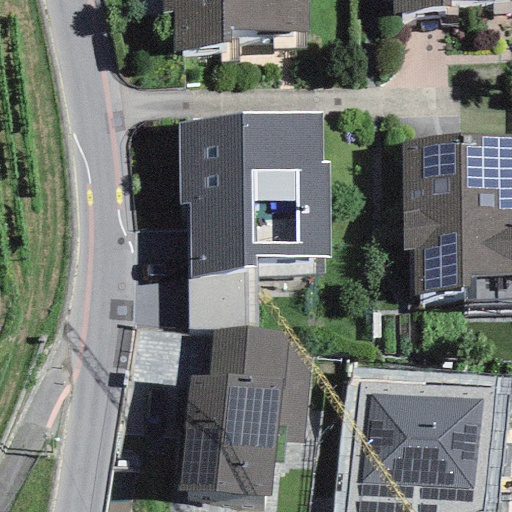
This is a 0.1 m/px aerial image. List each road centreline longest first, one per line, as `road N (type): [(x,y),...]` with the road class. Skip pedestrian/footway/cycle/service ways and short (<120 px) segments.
road 1 (tertiary): [(103,340),(104,188),(95,104),(69,0)]
road 2 (unclassified): [(103,340),(61,366),(0,494)]
road 3 (tertiary): [(76,511),(103,340)]
